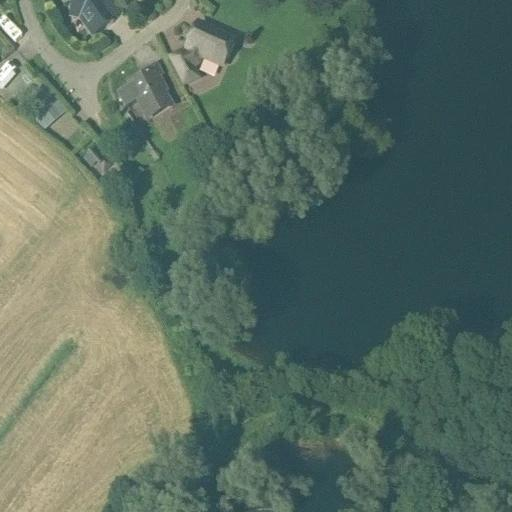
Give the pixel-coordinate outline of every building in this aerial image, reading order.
[(114,25),(96,0),(76,0),(73,17),(82,19),(95,38),(114,25)] [(96,0),(114,25),(123,18),(110,0),(96,0)] [(201,28),(189,53),(190,54),(189,56),(186,58),(192,69),(198,66),(202,59),(222,68),(233,43),(201,28)] [(185,55),(173,61),(186,86),(197,80),(192,69),(186,58),(185,55)] [(157,66),(139,76),(142,82),(154,75),(156,79),(162,76),(157,66)] [(142,82),(131,88),(139,104),(146,117),(170,105),(156,79),(154,75),(142,82)] [(44,88),(21,108),(27,116),(33,111),(36,115),(53,99),(44,88)] [(131,88),(118,94),(127,110),(139,104),(131,88)] [(95,150),(84,159),(93,169),(98,164),(100,167),(106,162),(95,150)]
